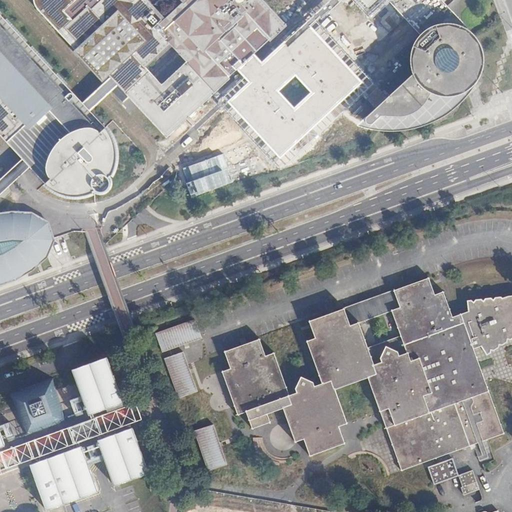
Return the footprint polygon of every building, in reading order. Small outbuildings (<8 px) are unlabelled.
[(38,0),(39,2),(42,7),(80,48),(76,51),(103,80),(110,74),(112,76),(119,84),(122,87),(143,68),(175,39),(193,59),(162,87),(140,107),(166,135),(229,77),(230,78),(231,78),(230,77),(238,70),(245,78),(248,82),(236,93),(231,98),(228,101),(234,108),(238,112),(259,135),(263,138),(281,158),(292,147),(307,133),(334,108),(362,82),(307,22),(297,31),(295,33),(289,39),(263,64),(259,59),(255,54),(267,42),(271,39),(271,40),(272,39),(271,38),(281,29),(254,0),(383,0),(391,8),(399,0),(38,0)] [(441,2),(438,0),(399,0),(391,8),(412,28),(422,39),(424,38),(425,37),(426,36),(428,34),(429,33),(431,33),(432,32),(434,31),(436,30),(438,30),(439,29),(442,29),(444,29),(446,29),(448,29),(449,29),(451,29),(452,29),(454,29),(456,30),(458,31),(459,31),(460,32),(463,33),(466,28),(445,7),(441,2)] [(0,133),(8,142),(13,137),(28,153),(36,161),(51,178),(46,183),(47,185),(52,189),(58,193),(63,195),(71,197),(81,196),(87,195),(94,192),(93,191),(95,190),(97,192),(99,192),(103,193),(107,191),(109,189),(110,186),(111,184),(111,182),(110,179),(109,178),(111,176),(111,177),(113,174),(116,166),(117,160),(117,156),(117,150),(116,147),(114,141),(111,134),(105,128),(100,133),(84,116),(77,108),(70,101),(73,98),(74,97),(74,95),(73,94),(72,93),(71,93),(69,94),(66,96),(62,92),(67,87),(0,15),(0,133)] [(470,39),(467,36),(463,33),(460,32),(459,31),(458,31),(456,30),(454,29),(452,29),(451,29),(449,29),(448,29),(446,29),(444,29),(442,29),(439,29),(438,30),(436,30),(434,31),(432,32),(431,33),(429,33),(428,34),(426,36),(425,37),(424,38),(422,39),(421,41),(418,45),(416,50),(415,55),(415,62),(415,64),(416,67),(418,72),(381,107),(379,105),(368,116),(366,118),(366,120),(367,122),(368,124),(370,124),(373,124),(374,124),(375,122),(378,125),(387,125),(397,125),(409,124),(421,121),(432,116),(444,110),(456,101),(465,92),(462,88),(465,86),(473,79),(474,77),(478,69),(479,61),(478,53),(475,46),(470,39)] [(122,87),(140,107),(162,87),(143,68),(122,87)] [(84,116),(119,84),(112,76),(77,108),(84,116)] [(0,195),(36,161),(28,153),(0,179),(0,195)] [(0,213),(0,285),(16,280),(33,270),(48,257),(55,239),(55,238),(49,222),(32,212),(13,211),(0,213)] [(394,290),(397,298),(432,286),(429,277),(394,290)] [(222,371),(235,405),(243,402),(246,411),(252,428),(270,421),(267,413),(283,408),(295,441),(304,438),(310,455),(312,454),(345,443),(339,425),(327,392),(335,389),(368,377),(376,374),(392,416),(383,418),(401,470),(428,461),(487,440),(504,434),(485,381),(469,387),(457,355),(473,349),(481,346),(486,355),(490,352),(491,350),(493,350),(498,347),(499,344),(501,345),(505,343),(507,342),(507,339),(510,340),(511,338),(511,295),(506,296),(503,298),(501,297),(495,297),(493,299),(491,298),(485,298),(483,300),(482,300),(481,299),(476,299),(473,302),(471,300),(467,300),(468,310),(452,316),(444,291),(435,294),(432,286),(397,298),(400,307),(391,310),(401,335),(368,347),(359,322),(350,325),(347,317),(312,329),(316,337),(307,341),(322,383),(315,385),(313,382),(301,377),(295,389),(297,392),(289,395),(274,353),(266,356),(259,339),(225,351),(231,368),(222,371)] [(310,321),(312,329),(347,317),(344,308),(310,321)] [(196,320),(156,334),(163,352),(202,338),(197,322),(196,320)] [(469,387),(485,381),(473,349),(457,355),(469,387)] [(184,353),(165,359),(179,397),(197,391),(190,370),(187,363),(184,353)] [(0,511),(49,511),(48,509),(64,503),(98,491),(89,465),(106,459),(115,485),(149,472),(143,455),(107,357),(73,370),(74,374),(58,380),(61,389),(58,390),(53,377),(10,393),(14,405),(10,406),(8,399),(0,401),(0,511)] [(376,374),(368,377),(380,411),(383,418),(392,416),(376,374)] [(327,392),(339,425),(347,422),(335,389),(327,392)] [(243,402),(235,405),(238,414),(246,411),(243,402)] [(214,425),(196,431),(210,470),(227,463),(221,447),(220,442),(214,425)] [(434,484),(458,476),(452,459),(431,467),(428,468),(434,484)] [(472,471),(458,476),(462,487),(461,487),(464,495),(479,489),(472,471)] [(67,511),(64,503),(48,509),(49,511),(67,511)]
